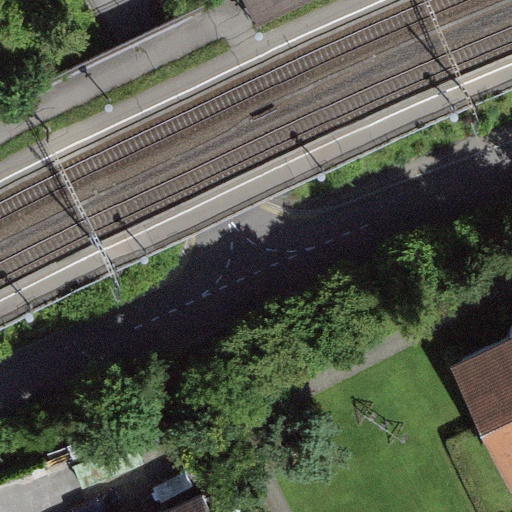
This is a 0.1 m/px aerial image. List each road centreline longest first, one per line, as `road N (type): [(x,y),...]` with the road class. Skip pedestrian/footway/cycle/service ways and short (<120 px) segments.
road 1 (residential): [(116,0),(243,272)]
road 2 (residential): [(243,272),(511,165)]
road 3 (residential): [(0,379),(243,272)]
